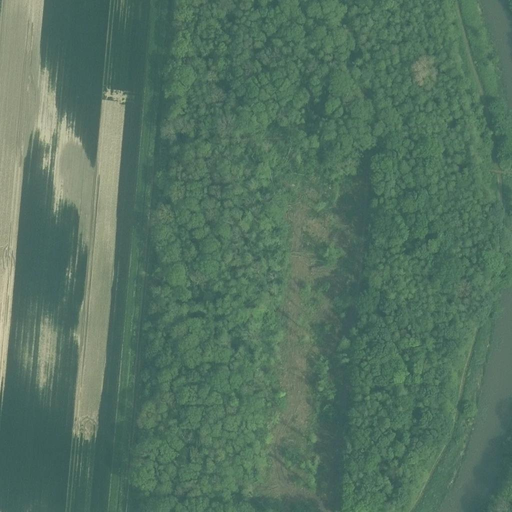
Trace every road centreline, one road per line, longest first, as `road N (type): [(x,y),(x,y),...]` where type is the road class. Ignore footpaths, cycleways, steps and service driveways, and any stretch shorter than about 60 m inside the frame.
road 1 (track): [(457,0),(500,171),(366,163),(334,511)]
road 2 (track): [(125,511),(170,0)]
